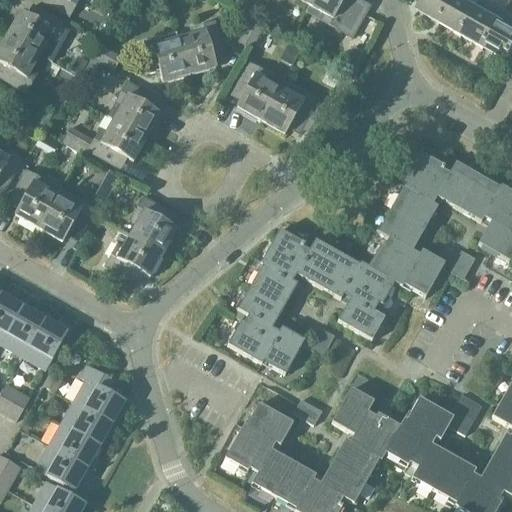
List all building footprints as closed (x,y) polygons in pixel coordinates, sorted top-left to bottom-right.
[(42,0),(41,4),(69,20),(80,0),(42,0)] [(296,2),(308,9),(313,0),(277,0),(292,8),(296,2)] [(313,0),(308,9),(321,16),(317,22),(339,35),(355,7),(344,1),(344,0),(313,0)] [(423,0),(417,13),(438,25),(452,0),(423,0)] [(456,0),(452,0),(438,25),(461,38),(477,11),(456,0)] [(358,2),(355,7),(339,35),(351,42),(370,9),(358,2)] [(477,11),(461,38),(484,51),(500,24),(505,15),(482,2),(477,11)] [(19,16),(6,39),(39,58),(46,46),(52,49),(65,27),(37,11),(30,22),(19,16)] [(500,24),(484,51),(506,64),(511,53),(511,19),(505,15),(500,24)] [(238,46),(250,53),(263,30),(250,22),(238,46)] [(191,38),(178,42),(188,79),(214,71),(211,59),(223,55),(214,24),(189,31),(191,38)] [(39,58),(6,39),(0,49),(0,67),(3,70),(0,75),(0,82),(25,97),(38,74),(32,71),(39,58)] [(188,79),(178,42),(164,46),(162,39),(137,46),(146,77),(158,74),(162,86),(188,79)] [(121,61),(98,48),(91,60),(114,73),(121,61)] [(270,78),(247,65),(231,93),(242,99),(236,111),(260,124),(278,91),(266,84),(270,78)] [(120,110),(112,123),(146,142),(159,118),(148,111),(154,100),(126,85),(113,107),(120,110)] [(0,102),(8,107),(14,95),(0,86),(0,102)] [(278,91),(260,124),(283,138),(290,127),(301,133),(317,105),(295,92),(291,98),(278,91)] [(146,142),(112,123),(105,135),(99,132),(86,154),(115,170),(121,159),(132,166),(146,142)] [(0,186),(6,190),(22,162),(0,149),(0,186)] [(457,213),(476,179),(454,166),(448,177),(442,173),(444,170),(419,156),(399,190),(402,191),(389,213),(424,233),(436,210),(433,208),(437,201),(457,213)] [(14,219),(37,232),(56,199),(44,192),(47,186),(25,173),(9,201),(20,207),(14,219)] [(476,179),(457,213),(480,226),(483,221),(489,225),(477,247),(511,267),(511,264),(511,195),(500,189),(499,191),(476,179)] [(107,199),(98,194),(94,202),(102,207),(107,199)] [(56,199),(37,232),(61,246),(68,235),(79,241),(95,213),(72,200),(69,206),(56,199)] [(129,238),(162,257),(176,233),(165,227),(171,216),(143,200),(130,222),(136,226),(129,238)] [(424,233),(389,213),(377,235),(388,242),(383,250),(379,248),(367,270),(394,285),(393,286),(401,291),(402,288),(424,301),(444,267),(421,253),(418,258),(411,255),(424,233)] [(261,269),(249,291),(283,310),(296,287),(293,285),(296,279),(316,290),(336,256),(314,243),(308,254),(301,251),(303,247),(278,233),(259,268),(261,269)] [(162,257),(129,238),(122,251),(116,247),(97,281),(130,300),(137,288),(132,285),(138,275),(149,281),(162,257)] [(448,275),(462,283),(474,262),(460,254),(448,275)] [(358,268),(336,256),(316,290),(339,303),(342,298),(349,302),(336,325),(370,344),(384,321),(373,315),(377,306),(381,308),(393,286),(394,285),(367,270),(359,266),(358,268)] [(283,310),(249,291),(236,313),(247,319),(243,327),(239,325),(226,348),(260,368),(262,366),(284,378),(303,344),(280,331),(277,336),(271,332),(283,310)] [(0,296),(0,348),(22,310),(8,302),(10,298),(2,294),(0,296)] [(0,348),(22,361),(43,322),(44,323),(46,319),(38,314),(35,318),(22,310),(0,348)] [(43,322),(22,361),(44,374),(66,335),(44,323),(43,322)] [(308,352),(322,360),(333,339),(319,331),(308,352)] [(85,383),(101,393),(108,382),(86,369),(79,381),(85,384),(85,383)] [(60,384),(49,377),(42,389),(54,396),(60,384)] [(85,384),(72,406),(111,428),(124,405),(101,393),(85,383),(85,384)] [(511,387),(510,386),(490,420),(511,432),(511,434),(508,441),(503,438),(491,460),(511,472),(511,387)] [(0,397),(0,416),(4,418),(17,395),(5,388),(0,397)] [(372,405),(350,392),(330,426),(353,439),(348,447),(343,444),(331,466),(365,485),(378,463),(380,465),(384,457),(399,430),(398,430),(376,417),(374,420),(366,416),(372,405)] [(17,395),(4,418),(16,425),(29,401),(17,395)] [(464,439),(473,423),(481,409),(460,397),(452,411),(456,414),(452,421),(447,429),(464,439)] [(432,494),(452,460),(430,448),(434,441),(439,444),(447,429),(452,421),(418,401),(405,423),(403,422),(398,430),(399,430),(384,457),(406,469),(408,466),(416,471),(410,482),(432,494)] [(292,417),(312,429),(320,415),(300,403),(292,417)] [(111,428),(72,406),(60,428),(98,450),(106,436),(110,438),(115,430),(111,428)] [(292,426),(258,407),(245,429),(243,428),(223,462),(246,475),(248,472),(256,476),(250,487),(272,500),(291,466),(270,453),(274,447),(278,449),(292,426)] [(98,450),(60,428),(47,450),(90,474),(94,466),(90,464),(98,450)] [(90,474),(47,450),(34,473),(73,495),(81,480),(85,482),(90,474)] [(0,460),(0,475),(13,483),(19,471),(0,460)] [(511,472),(491,460),(480,480),(472,476),(474,472),(452,460),(432,494),(454,507),(453,509),(458,511),(496,511),(501,504),(498,502),(502,495),(511,501),(511,472)] [(365,485),(331,466),(319,486),(312,482),(314,478),(291,466),(272,500),(293,511),(339,511),(341,509),(338,507),(341,501),(352,507),(365,485)] [(0,475),(0,489),(7,494),(13,483),(0,475)] [(45,486),(32,509),(38,511),(81,511),(84,508),(45,486)]
